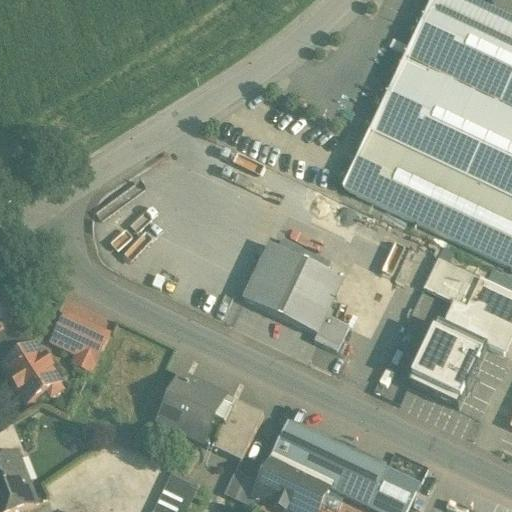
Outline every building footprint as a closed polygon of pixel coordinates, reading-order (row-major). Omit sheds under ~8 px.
[(511,271),(511,23),(462,0),(434,0),(343,192),(511,271)] [(344,283),(270,249),(244,304),(318,339),(327,319),(344,283)] [(481,284),(438,263),(424,292),(453,306),(467,313),(481,284)] [(453,306),(442,329),(488,351),(504,358),(511,341),(511,298),(481,284),(467,313),(453,306)] [(0,295),(0,338),(5,346),(4,353),(8,358),(15,361),(23,355),(25,349),(30,345),(28,342),(29,339),(22,328),(18,327),(17,324),(18,323),(0,295)] [(109,337),(65,317),(52,345),(78,358),(73,367),(91,375),(109,337)] [(349,329),(327,319),(318,339),(315,345),(336,355),(349,329)] [(442,329),(438,327),(409,389),(459,412),(488,351),(442,329)] [(38,359),(28,353),(23,355),(15,361),(3,369),(27,406),(46,394),(50,399),(52,400),(62,393),(62,391),(51,373),(52,372),(45,361),(43,362),(40,357),(38,359)] [(222,399),(181,379),(158,426),(200,446),(212,421),(222,399)] [(235,405),(222,399),(212,421),(224,427),(235,405)] [(235,405),(224,427),(212,421),(200,446),(241,465),(263,418),(235,405)] [(410,511),(421,490),(288,426),(269,465),(270,465),(329,493),(368,511),(410,511)] [(13,429),(0,437),(0,464),(15,459),(15,460),(24,456),(13,429)] [(0,464),(0,511),(23,511),(34,508),(15,460),(15,459),(0,464)] [(329,493),(270,465),(261,485),(254,499),(259,502),(280,511),(316,511),(318,510),(322,509),(329,493)] [(261,485),(246,479),(235,504),(252,511),(253,511),(259,502),(254,499),(261,485)] [(166,489),(154,511),(177,511),(184,498),(166,489)]
